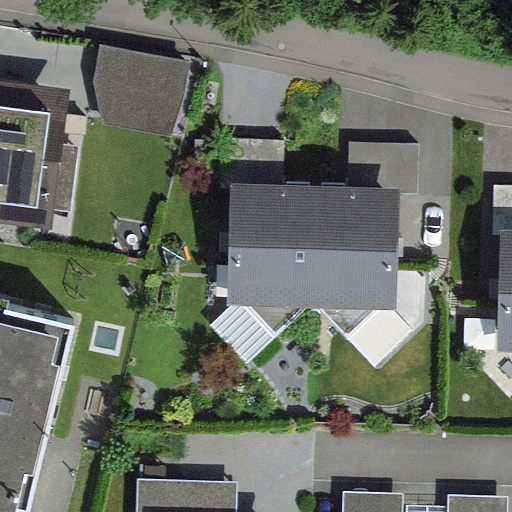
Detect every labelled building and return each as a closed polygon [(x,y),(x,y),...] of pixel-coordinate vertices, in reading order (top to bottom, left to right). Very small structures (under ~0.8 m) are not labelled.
[(108,46),(94,121),(181,137),(195,62),(108,46)] [(58,98),(0,90),(0,208),(42,214),(58,98)] [(316,194),(240,192),(238,297),(314,298),(316,194)] [(392,196),(316,194),(314,298),(390,300),(392,196)] [(26,511),(73,313),(0,295),(0,511),(26,511)]
